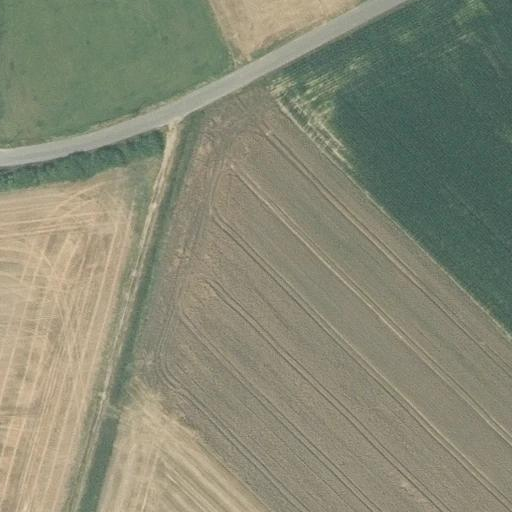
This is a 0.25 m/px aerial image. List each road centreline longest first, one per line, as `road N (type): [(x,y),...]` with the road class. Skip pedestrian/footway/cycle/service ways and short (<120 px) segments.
road 1 (unclassified): [(0,158),(138,132),(397,0)]
road 2 (track): [(71,511),(179,111)]
